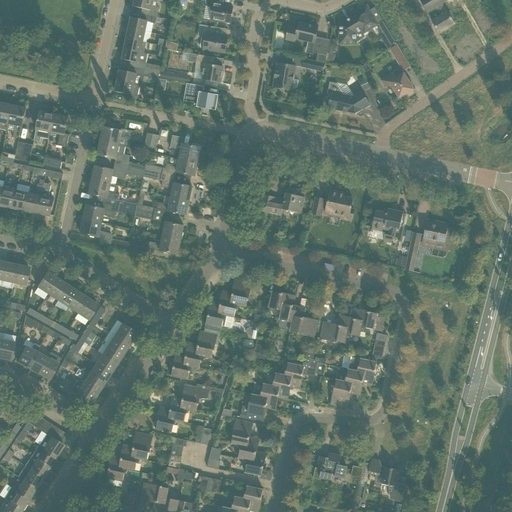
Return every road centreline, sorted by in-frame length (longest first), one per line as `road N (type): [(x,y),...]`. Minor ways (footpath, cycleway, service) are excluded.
road 1 (residential): [(273,511),(295,427),(317,417),(378,417),(404,308),(387,290),(223,246)]
road 2 (residential): [(511,187),(258,131)]
road 3 (unknown): [(385,159),(391,123),(511,44)]
road 4 (tertiary): [(511,213),(468,385)]
road 5 (residential): [(258,131),(249,112),(256,75),(249,55),(271,0)]
road 6 (residential): [(98,432),(175,320)]
road 7 (residential): [(175,320),(61,251)]
road 8 (tertiary): [(479,387),(511,262)]
